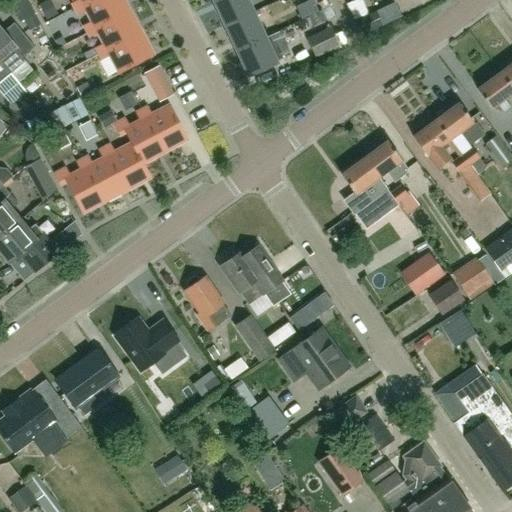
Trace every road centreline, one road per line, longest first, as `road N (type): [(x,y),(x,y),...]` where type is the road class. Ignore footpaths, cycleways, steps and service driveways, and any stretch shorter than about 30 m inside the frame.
road 1 (residential): [(493,511),(256,165)]
road 2 (residential): [(0,360),(256,165)]
road 3 (residential): [(256,165),(478,0)]
road 4 (residential): [(256,165),(167,0)]
